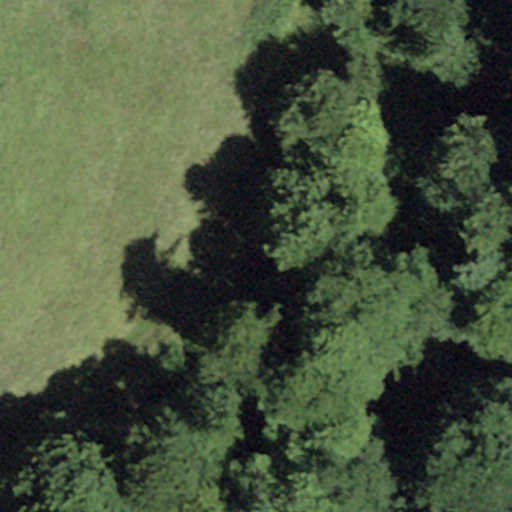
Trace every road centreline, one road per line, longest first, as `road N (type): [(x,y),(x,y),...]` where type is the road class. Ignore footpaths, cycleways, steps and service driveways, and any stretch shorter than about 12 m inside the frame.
road 1 (track): [(318,0),(259,157),(184,259),(136,354),(10,458)]
road 2 (track): [(366,511),(413,259),(385,0)]
